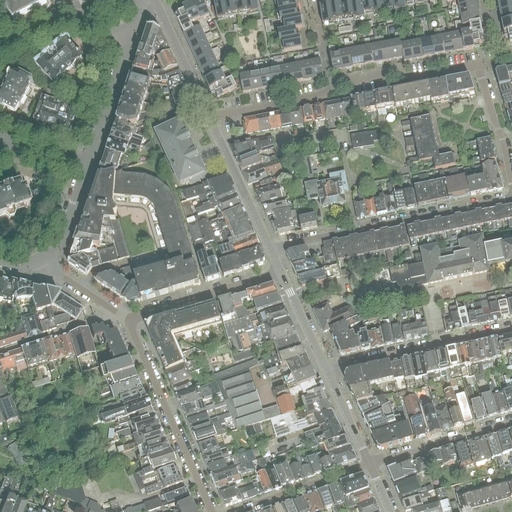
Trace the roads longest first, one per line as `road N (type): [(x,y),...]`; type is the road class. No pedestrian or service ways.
road 1 (residential): [(475,64),(209,110)]
road 2 (residential): [(273,245),(511,193)]
road 3 (residential): [(119,316),(138,340),(212,511)]
road 4 (residential): [(511,327),(329,373)]
road 5 (residential): [(119,316),(283,267)]
road 6 (residential): [(371,461),(224,511)]
road 7 (residential): [(371,461),(511,421)]
road 8 (residential): [(0,52),(58,27),(130,37)]
road 9 (residential): [(130,37),(87,165)]
road 10 (residential): [(119,316),(0,353)]
road 11 (residential): [(342,135),(221,140)]
